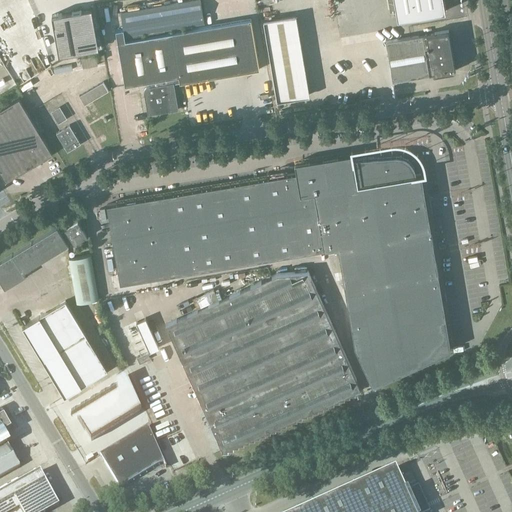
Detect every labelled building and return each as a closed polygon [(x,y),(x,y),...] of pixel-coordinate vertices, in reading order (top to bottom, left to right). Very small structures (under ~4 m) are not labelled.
[(124,36),(115,38),(123,85),(149,81),(150,86),(145,88),(145,89),(144,90),(144,91),(144,92),(148,114),(178,109),(173,83),(259,69),(259,68),(251,19),(192,29),(191,25),(204,23),(200,0),(191,0),(160,5),(159,0),(156,0),(127,5),(128,11),(120,12),(124,36)] [(394,0),(398,18),(445,10),(443,0),(394,0)] [(91,8),(71,12),(78,51),(98,47),(91,8)] [(71,12),(51,15),(58,54),(78,51),(71,12)] [(295,16),(264,21),(277,100),(309,95),(295,16)] [(382,19),(378,22),(383,30),(387,27),(382,19)] [(386,41),(392,80),(455,70),(448,30),(386,41)] [(97,65),(96,55),(81,58),(83,67),(97,65)] [(84,104),(103,93),(108,90),(103,81),(79,95),(84,104)] [(19,98),(0,109),(0,172),(5,181),(52,152),(19,98)] [(88,105),(83,108),(88,117),(94,113),(88,105)] [(59,107),(52,111),(58,122),(65,117),(59,107)] [(56,132),(67,151),(80,143),(69,124),(56,132)] [(372,385),(417,365),(451,349),(421,173),(416,174),(415,171),(415,169),(414,166),(413,164),(412,162),(410,160),(408,159),(406,157),(404,156),(402,156),(399,155),(397,155),(395,155),(353,158),(352,153),(294,162),(296,172),(282,175),(273,176),(107,204),(120,283),(338,247),(354,346),(372,385)] [(0,260),(0,280),(4,288),(25,275),(23,271),(67,244),(72,241),(73,243),(86,236),(78,221),(65,229),(65,230),(60,232),(57,227),(0,260)] [(69,258),(77,302),(98,298),(90,254),(69,258)] [(355,391),(361,388),(308,270),(277,273),(165,323),(214,432),(222,450),(228,450),(228,448),(233,448),(233,445),(239,445),(239,443),(244,443),(244,441),(249,440),(249,438),(254,438),(254,436),(260,436),(260,434),(265,433),(265,431),(270,431),(270,429),(276,429),(276,426),(281,426),(281,424),(286,424),(286,422),(292,421),(291,419),(297,419),(297,417),(302,417),(302,415),(307,414),(307,412),(313,412),(313,410),(318,410),(318,407),(323,407),(323,405),(329,405),(328,403),(334,402),(334,400),(339,400),(339,398),(344,398),(344,395),(350,395),(350,393),(355,393),(355,391)] [(65,300),(22,326),(64,396),(107,370),(65,300)] [(159,347),(145,318),(136,322),(149,352),(159,347)] [(150,359),(148,352),(137,357),(140,364),(150,359)] [(125,376),(111,384),(121,401),(133,393),(125,376)] [(111,407),(121,401),(111,384),(101,390),(111,407)] [(101,413),(111,407),(101,390),(91,396),(101,413)] [(133,393),(121,401),(131,417),(141,411),(133,393)] [(91,419),(101,413),(91,396),(81,402),(91,419)] [(121,423),(131,417),(121,401),(111,407),(121,423)] [(71,409),(81,425),(91,419),(81,402),(71,409)] [(111,429),(121,423),(111,407),(101,413),(111,429)] [(101,435),(111,429),(101,413),(91,419),(101,435)] [(0,477),(19,466),(7,444),(10,443),(5,433),(11,430),(4,417),(0,419),(0,477)] [(81,425),(91,441),(101,435),(91,419),(81,425)] [(165,468),(166,468),(148,426),(100,455),(120,489),(159,465),(163,463),(165,468)] [(406,490),(396,467),(296,511),(427,511),(417,488),(408,492),(408,491),(407,489),(406,490)] [(0,511),(47,511),(59,506),(40,471),(0,493),(0,511)]
